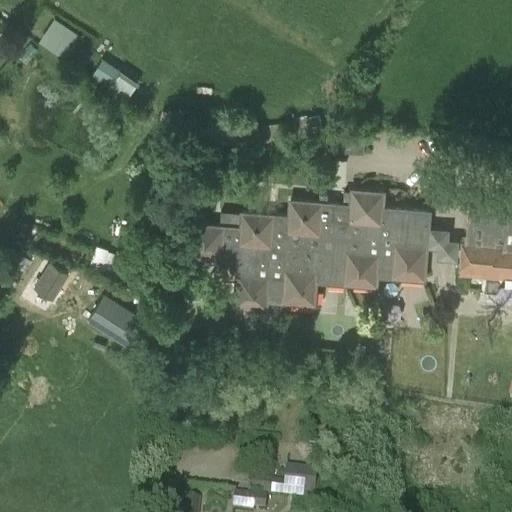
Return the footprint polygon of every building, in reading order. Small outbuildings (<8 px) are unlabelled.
[(41,39),(61,52),(73,34),(53,20),(41,39)] [(83,62),(91,52),(80,44),(73,54),(83,62)] [(110,86),(122,68),(101,54),(89,72),(110,86)] [(203,194),(223,188),(218,173),(198,180),(203,194)] [(375,274),(422,278),(428,210),(381,207),(382,192),(350,189),(350,191),(343,190),(341,203),(289,199),(287,215),(219,211),(218,225),(191,223),(188,254),(237,258),(233,304),(264,307),(265,299),(312,303),(314,280),(374,284),(375,274)] [(511,199),(468,196),(464,231),(464,237),(461,237),(458,275),(501,278),(501,276),(511,276),(511,199)] [(106,249),(107,246),(95,242),(87,265),(99,269),(100,268),(121,275),(128,256),(106,249)] [(50,295),(64,272),(51,264),(36,287),(50,295)] [(131,311),(103,293),(85,319),(126,345),(142,321),(130,313),(131,311)] [(313,500),(315,476),(285,473),(284,482),(247,479),(246,494),(313,500)] [(251,511),(253,498),(232,496),(230,511),(251,511)] [(196,511),(197,501),(183,500),(182,511),(196,511)]
